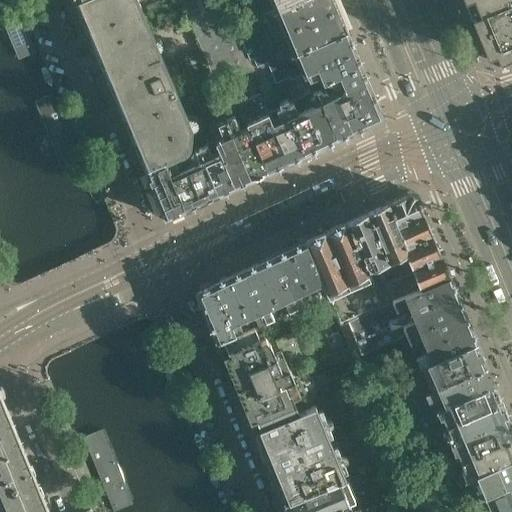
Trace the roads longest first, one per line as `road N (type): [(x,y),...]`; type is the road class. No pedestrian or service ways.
road 1 (tertiary): [(154,258),(433,135)]
road 2 (tertiary): [(164,280),(441,155)]
road 3 (residential): [(154,258),(41,0)]
road 4 (residential): [(262,511),(164,280)]
road 5 (residential): [(5,334),(76,511)]
road 6 (tertiary): [(441,155),(511,319)]
road 7 (tertiary): [(374,0),(433,135)]
road 8 (tertiary): [(472,118),(418,0)]
